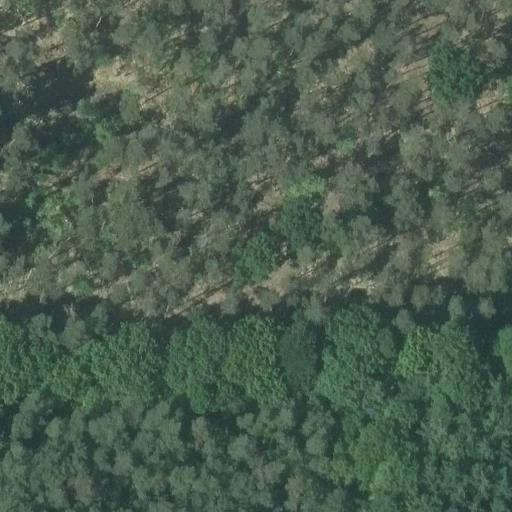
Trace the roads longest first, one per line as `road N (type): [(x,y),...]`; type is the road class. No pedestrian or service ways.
road 1 (unclassified): [(511,377),(0,386)]
road 2 (track): [(342,381),(366,511)]
